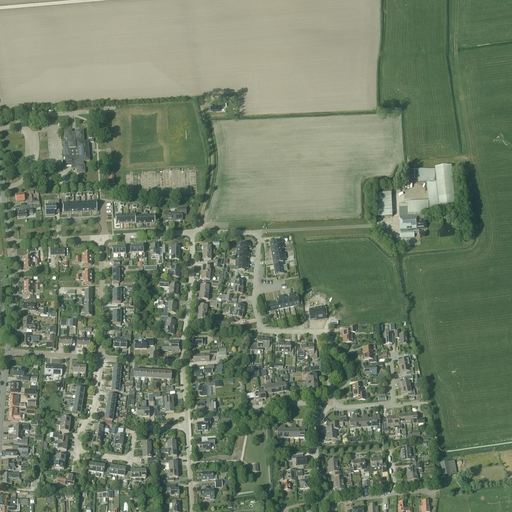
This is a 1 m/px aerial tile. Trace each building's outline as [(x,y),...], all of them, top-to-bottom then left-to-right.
[(84,142),(84,138),(83,130),(75,131),(76,133),(72,133),(72,130),(64,131),(64,139),(66,138),(66,142),(63,142),(63,155),(64,155),(65,166),(71,166),(71,169),(76,168),(77,174),(85,173),(85,165),(84,165),(84,161),(90,161),(88,142),(84,142)] [(422,221),(422,215),(422,214),(429,214),(429,209),(448,207),(456,206),(452,166),(435,168),(435,170),(417,169),(417,170),(416,170),(410,170),(410,180),(418,180),(418,183),(426,183),(428,200),(407,202),(408,208),(399,208),(401,238),(414,238),(414,230),(417,230),(417,229),(425,228),(425,221),(422,221)] [(191,181),(188,181),(187,171),(179,172),(180,194),(192,194),(191,181)] [(391,193),(377,194),(378,217),(393,217),(391,193)] [(45,207),(46,217),(54,216),(54,212),(59,212),(59,201),(50,201),(50,206),(45,207)] [(25,211),(18,212),(18,218),(26,217),(26,215),(32,214),(32,209),(31,206),(25,207),(25,211)] [(182,214),(186,214),(186,208),(177,209),(178,212),(169,213),(169,211),(164,211),(165,221),(182,220),(182,214)] [(159,254),(158,245),(150,245),(151,257),(159,256),(159,261),(157,261),(158,265),(162,265),(162,263),(162,254),(159,254)] [(138,258),(138,254),(137,254),(136,246),(130,246),(130,254),(136,254),(136,258),(138,258)] [(137,254),(138,254),(142,254),(142,258),(145,258),(144,253),(143,253),(143,246),(136,246),(137,254)] [(119,255),(118,247),(112,247),(112,255),(118,255),(118,259),(120,259),(120,255),(119,255)] [(119,255),(120,255),(124,255),(124,259),(127,259),(126,254),(125,254),(125,247),(118,247),(119,255)] [(180,247),(171,247),(171,260),(180,260),(180,247)] [(167,277),(170,277),(179,278),(180,268),(171,267),(171,271),(168,270),(167,277)] [(123,276),(119,276),(113,276),(113,284),(119,284),(119,278),(123,278),(123,276)] [(233,283),(233,287),(243,288),(243,286),(242,286),(242,282),(238,281),(239,278),(233,278),(232,283),(233,283)] [(168,288),(169,289),(169,295),(178,296),(178,286),(177,285),(178,282),(159,280),(158,287),(168,288)] [(294,294),(291,294),(294,307),(299,306),(299,303),(302,302),(300,293),(294,294)] [(177,303),(168,303),(168,300),(158,299),(158,302),(161,302),(160,306),(165,307),(168,307),(167,313),(176,314),(177,303)] [(265,303),(266,313),(269,312),(271,322),(274,321),(272,315),(273,315),(270,302),(265,303)] [(316,322),(324,321),(323,308),(315,309),(315,310),(309,311),(310,322),(316,321),(316,322)] [(244,315),(244,312),(229,311),(229,316),(232,316),(232,321),(238,321),(238,318),(242,319),(242,314),(244,315)] [(161,323),(166,324),(165,331),(164,331),(164,334),(174,335),(175,321),(166,320),(166,321),(165,321),(166,317),(159,317),(159,320),(161,320),(161,323)] [(392,344),(392,335),(391,331),(394,331),(394,325),(390,325),(390,331),(385,331),(385,335),(383,335),(384,345),(389,344),(389,345),(390,346),(391,345),(392,344)] [(340,336),(342,337),(342,338),(353,337),(352,333),(356,333),(355,328),(345,328),(344,331),(342,331),(342,332),(340,333),(340,336)] [(400,345),(407,345),(406,334),(399,335),(399,331),(394,331),(395,339),(399,339),(400,345)] [(66,346),(66,339),(67,335),(64,335),(64,339),(59,339),(59,345),(66,346)] [(124,338),(121,338),(121,342),(120,342),(120,349),(126,349),(127,344),(130,345),(131,336),(124,336),(124,338)] [(353,337),(342,338),(343,344),(349,343),(350,346),(356,346),(355,340),(353,340),(353,337)] [(194,346),(202,346),(202,343),(205,343),(205,338),(202,339),(202,338),(193,339),(193,340),(192,340),(192,345),(194,345),(194,346)] [(257,338),(257,345),(250,345),(250,351),(259,351),(259,348),(263,349),(263,338),(257,338)] [(269,339),(263,338),(263,349),(266,349),(266,351),(272,351),(272,345),(269,345),(269,339)] [(147,346),(153,346),(153,339),(140,339),(140,341),(134,341),(134,349),(147,349),(147,346)] [(180,352),(179,340),(168,341),(168,346),(162,346),(162,351),(168,351),(168,352),(172,352),(180,352)] [(280,353),(284,353),(284,343),(278,343),(278,349),(275,349),(275,355),(280,355),(280,353)] [(291,343),(284,343),(284,353),(288,353),(287,356),(293,356),(293,350),(290,350),(291,343)] [(363,354),(373,354),(373,350),(375,350),(375,344),(369,345),(369,348),(362,348),(363,354)] [(301,346),(301,349),(296,349),(297,361),(299,362),(303,361),(304,360),(304,356),(308,356),(307,345),(301,346)] [(313,345),(307,345),(308,356),(311,355),(311,359),(317,358),(316,351),(313,351),(313,345)] [(195,361),(195,362),(195,363),(209,362),(208,358),(208,354),(194,355),(194,356),(193,356),(193,361),(195,361)] [(373,354),(363,354),(363,361),(370,360),(370,363),(376,363),(376,357),(373,357),(373,354)] [(399,367),(409,365),(408,362),(411,362),(410,356),(404,357),(404,360),(398,361),(399,367)] [(378,366),(382,366),(382,363),(376,364),(376,366),(375,366),(364,367),(364,375),(376,374),(376,368),(379,368),(378,366)] [(62,366),(45,365),(44,376),(62,377),(62,366)] [(410,369),(409,365),(399,367),(400,373),(407,372),(407,375),(413,374),(412,368),(410,369)] [(80,378),(80,374),(80,366),(72,366),(72,373),(77,374),(77,378),(80,378)] [(205,366),(206,369),(203,370),(196,370),(196,372),(194,372),(194,376),(196,376),(196,378),(203,377),(203,374),(212,373),(212,369),(214,369),(214,366),(205,366)] [(13,369),(13,376),(22,377),(22,381),(29,381),(30,376),(23,375),(24,368),(20,368),(20,369),(13,369)] [(173,381),(173,377),(171,376),(171,373),(165,372),(165,380),(169,380),(169,384),(171,385),(172,381),(173,381)] [(401,389),(411,387),(410,384),(412,383),(411,377),(405,379),(406,382),(399,383),(401,389)] [(352,385),(352,391),(363,391),(362,387),(365,387),(364,381),(358,382),(358,385),(352,385)] [(11,382),(10,393),(18,393),(19,383),(11,382)] [(212,382),(205,383),(205,386),(196,386),(197,397),(208,396),(207,386),(212,385),(212,382)] [(287,383),(285,383),(282,383),(282,382),(279,382),(281,395),(283,395),(283,393),(287,392),(286,389),(288,388),(287,383)] [(124,385),(119,385),(112,384),(111,392),(119,393),(119,387),(124,388),(124,385)] [(76,389),(76,393),(83,394),(84,389),(83,389),(83,386),(77,385),(76,387),(72,386),(72,389),(76,389)] [(411,390),(411,387),(401,389),(402,395),(408,394),(409,397),(415,396),(414,390),(411,390)] [(366,401),(366,400),(367,399),(368,398),(367,397),(367,394),(363,394),(363,391),(352,391),(353,397),(357,397),(357,401),(366,401)] [(82,401),(83,394),(76,393),(71,393),(71,395),(75,396),(75,399),(82,401)] [(173,405),(173,398),(168,398),(168,395),(162,396),(162,399),(164,398),(165,406),(173,405)] [(10,396),(9,406),(18,407),(18,396),(10,396)] [(74,402),(74,406),(82,407),(82,401),(75,399),(70,399),(70,401),(74,402)] [(204,401),(196,401),(196,403),(195,403),(195,407),(197,407),(197,408),(205,408),(205,407),(209,407),(210,412),(216,412),(216,402),(215,402),(215,399),(209,399),(209,401),(204,401)] [(80,415),(82,407),(74,406),(69,405),(69,407),(73,408),(72,413),(80,415)] [(174,413),(173,405),(165,406),(162,406),(162,409),(165,409),(165,414),(174,413)] [(9,409),(9,420),(14,421),(14,420),(21,421),(21,415),(17,414),(17,409),(9,409)] [(154,417),(164,417),(164,414),(158,414),(157,409),(154,409),(154,417)] [(416,413),(410,414),(411,424),(417,423),(417,427),(424,426),(424,418),(417,419),(416,413)] [(377,427),(380,426),(379,416),(376,417),(376,415),(373,415),(373,419),(370,419),(371,428),(377,427)] [(61,419),(61,424),(70,425),(71,419),(62,418),(62,417),(57,416),(57,419),(61,419)] [(326,428),(326,434),(336,433),(336,430),(338,430),(338,427),(343,427),(343,423),(347,423),(346,416),(343,416),(343,418),(342,418),(343,423),(329,424),(329,428),(326,428)] [(349,421),(349,423),(346,423),(347,430),(355,429),(354,416),(352,417),(352,420),(349,421)] [(384,429),(382,429),(382,432),(387,432),(387,428),(393,427),(392,417),(386,417),(387,423),(383,423),(384,429)] [(207,425),(210,425),(210,419),(204,419),(204,423),(196,423),(197,431),(208,430),(207,425)] [(70,425),(61,424),(56,423),(56,425),(60,426),(60,431),(69,432),(70,425)] [(22,434),(23,431),(29,431),(29,425),(18,425),(17,428),(14,428),(13,434),(22,434)] [(124,436),(117,435),(118,429),(112,428),(111,435),(116,436),(115,445),(114,445),(113,448),(121,449),(121,446),(122,446),(124,436)] [(67,445),(68,438),(59,437),(60,434),(53,433),(52,438),(59,439),(58,442),(58,443),(67,445)] [(336,433),(326,434),(327,440),(333,440),(333,443),(341,442),(340,437),(337,437),(336,433)] [(22,438),(22,434),(13,434),(13,440),(19,440),(19,444),(27,445),(27,438),(22,438)] [(209,446),(214,445),(214,439),(207,439),(208,443),(199,444),(200,452),(210,451),(209,446)] [(142,444),(142,451),(151,451),(154,451),(154,448),(150,449),(150,444),(153,443),(153,440),(146,440),(147,444),(142,444)] [(66,451),(67,445),(58,443),(58,442),(54,442),(53,444),(58,445),(57,450),(66,451)] [(167,442),(167,450),(176,449),(175,442),(167,442)] [(406,448),(400,449),(402,461),(409,460),(410,463),(416,463),(415,457),(411,457),(410,448),(412,448),(412,445),(406,445),(406,448)] [(6,450),(5,456),(18,457),(18,453),(28,453),(28,446),(18,446),(18,450),(6,450)] [(176,457),(176,449),(167,450),(164,450),(164,453),(168,453),(168,457),(166,457),(166,460),(172,460),(172,457),(176,457)] [(151,458),(151,451),(142,451),(143,459),(147,458),(147,465),(154,464),(154,461),(157,461),(156,458),(151,458)] [(56,457),(56,461),(55,462),(65,463),(66,457),(57,455),(52,454),(52,456),(56,457)] [(296,466),(307,465),(306,458),(302,458),(301,455),(291,456),(292,460),(295,459),(296,466)] [(327,461),(328,467),(338,466),(337,460),(339,460),(339,457),(333,457),(333,460),(327,461)] [(381,458),(375,459),(376,467),(376,468),(377,472),(380,472),(380,473),(386,473),(385,465),(382,465),(381,458)] [(371,468),(368,468),(369,475),(372,474),(372,473),(377,472),(376,468),(376,467),(375,459),(370,459),(371,468)] [(5,460),(5,471),(14,471),(14,469),(16,469),(16,462),(14,462),(14,460),(5,460)] [(64,470),(65,463),(55,462),(56,461),(51,460),(51,463),(55,464),(55,469),(64,470)] [(168,463),(169,471),(177,470),(177,463),(173,463),(172,460),(166,460),(166,461),(163,461),(163,464),(168,463)] [(364,460),(358,461),(359,471),(362,470),(363,474),(369,474),(368,467),(365,468),(364,460)] [(359,471),(358,461),(352,462),(352,467),(349,468),(350,474),(353,473),(353,472),(359,471)] [(454,461),(440,464),(443,477),(457,474),(454,461)] [(97,464),(90,463),(88,472),(96,473),(97,464)] [(105,465),(97,464),(96,473),(95,477),(98,478),(99,473),(103,474),(103,476),(106,477),(107,468),(104,468),(105,465)] [(420,464),(414,465),(412,465),(413,468),(406,469),(407,475),(417,474),(417,473),(422,473),(422,470),(421,470),(420,464)] [(109,475),(117,476),(118,467),(110,466),(110,469),(107,468),(106,477),(109,477),(109,475)] [(339,472),(338,466),(328,467),(329,473),(334,472),(335,475),(339,475),(341,475),(340,472),(339,472)] [(125,468),(118,467),(117,476),(124,477),(124,480),(127,480),(128,472),(125,472),(125,468)] [(138,470),(130,470),(130,473),(128,472),(127,480),(131,480),(131,479),(135,479),(135,482),(138,482),(138,470)] [(138,470),(138,482),(141,482),(141,479),(146,479),(146,470),(138,470)] [(178,478),(177,470),(169,471),(169,478),(167,478),(167,481),(174,481),(174,478),(178,478)] [(290,482),(295,481),(294,471),(286,471),(287,482),(283,483),(284,491),(290,490),(290,487),(290,482)] [(212,472),(201,473),(201,481),(215,480),(215,481),(214,481),(215,489),(222,488),(221,480),(217,480),(216,476),(213,476),(212,472)] [(10,474),(3,474),(3,484),(12,484),(12,481),(21,481),(21,473),(10,473),(10,474)] [(333,479),(334,485),(344,484),(343,478),(345,477),(345,474),(341,475),(339,475),(339,478),(333,479)] [(418,480),(417,474),(407,475),(408,481),(413,480),(414,483),(420,483),(419,480),(418,480)] [(58,477),(58,481),(57,485),(64,486),(64,485),(73,487),(74,481),(75,477),(67,475),(66,478),(58,477)] [(300,489),(309,488),(308,480),(299,481),(300,489)] [(345,490),(344,484),(334,485),(334,491),(340,490),(341,493),(347,493),(346,489),(345,490)] [(179,496),(179,489),(175,489),(175,486),(167,486),(167,492),(170,492),(170,496),(179,496)] [(213,489),(202,490),(202,498),(210,498),(210,500),(211,500),(213,500),(214,499),(214,498),(213,489)] [(428,501),(422,501),(423,507),(422,507),(421,511),(429,511),(429,507),(428,507),(428,501)] [(411,511),(411,508),(407,508),(406,508),(405,502),(399,503),(399,509),(398,509),(398,511),(411,511)] [(179,511),(179,503),(172,503),(172,509),(171,510),(171,511),(179,511)]
